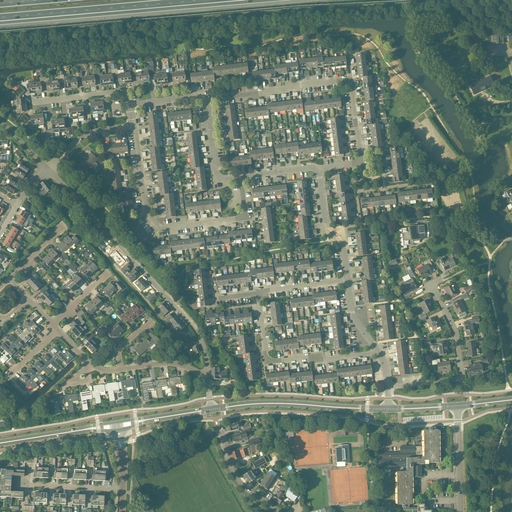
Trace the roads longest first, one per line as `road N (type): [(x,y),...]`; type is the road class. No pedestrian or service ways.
road 1 (residential): [(207,378),(201,337),(47,169)]
road 2 (residential): [(240,178),(242,216),(160,228),(145,213),(131,121)]
road 3 (motorway): [(0,17),(205,0)]
road 4 (residential): [(387,386),(460,378),(454,331),(431,288),(443,280)]
road 5 (residential): [(378,350),(269,361),(257,293)]
road 6 (tertiary): [(212,410),(281,403),(388,408)]
road 7 (residential): [(349,81),(205,101)]
